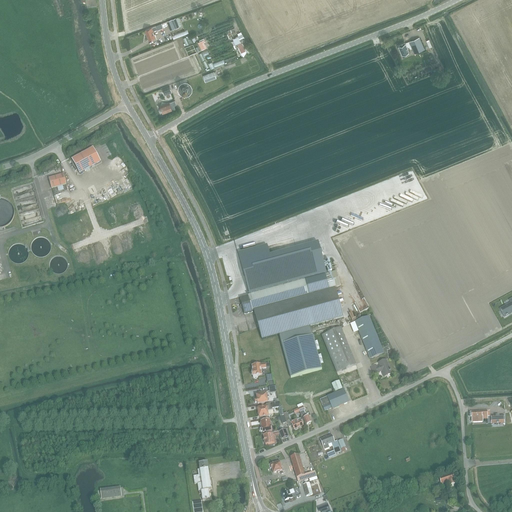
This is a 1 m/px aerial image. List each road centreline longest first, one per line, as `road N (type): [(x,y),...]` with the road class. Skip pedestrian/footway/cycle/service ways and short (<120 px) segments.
road 1 (secondary): [(247,460),(207,257),(148,138)]
road 2 (tertiary): [(148,138),(261,79),(453,0)]
road 3 (unclassified): [(247,460),(445,370)]
road 4 (unclassified): [(479,511),(466,484),(459,396),(445,370)]
road 5 (unclassified): [(0,168),(127,104)]
